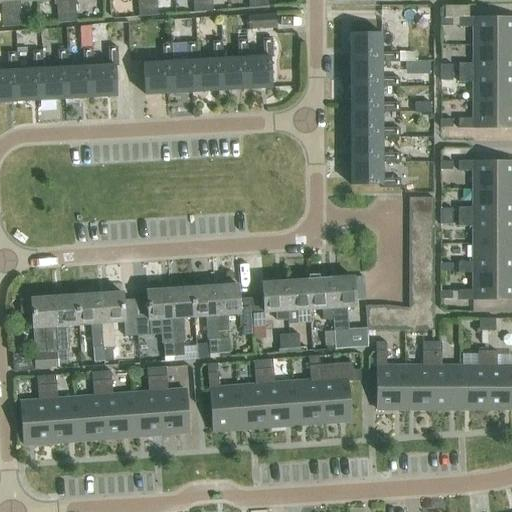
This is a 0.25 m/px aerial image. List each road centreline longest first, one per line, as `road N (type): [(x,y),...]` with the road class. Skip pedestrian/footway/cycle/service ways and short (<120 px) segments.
road 1 (residential): [(76,511),(173,505),(191,493),(247,499),(511,475)]
road 2 (residential): [(0,260),(315,241),(315,118)]
road 3 (residential): [(0,149),(24,135),(315,118)]
road 4 (residential): [(9,511),(0,361)]
